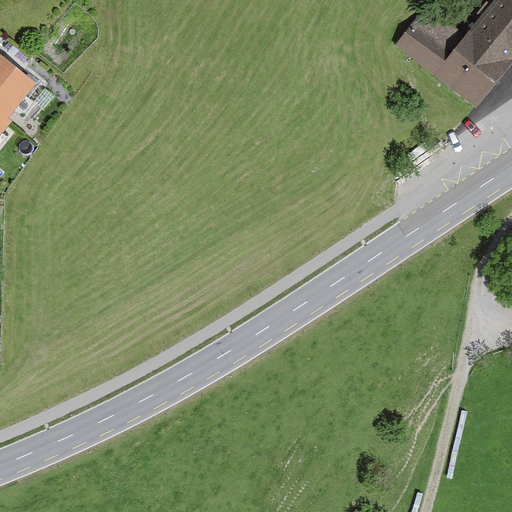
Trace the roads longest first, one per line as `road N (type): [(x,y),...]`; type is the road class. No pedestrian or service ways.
road 1 (primary): [(511,166),(251,340),(113,417),(0,467)]
road 2 (track): [(511,231),(495,248),(477,296),(421,511)]
